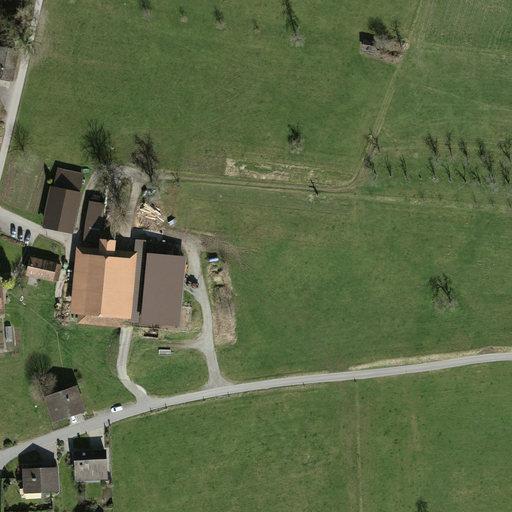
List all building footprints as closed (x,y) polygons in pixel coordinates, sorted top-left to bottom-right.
[(21,53),(2,52),(0,72),(0,79),(19,81),(21,53)] [(51,187),(43,225),(73,231),(81,192),(79,191),(83,173),(58,167),(54,188),(51,187)] [(134,251),(145,253),(147,241),(136,239),(134,251)] [(79,244),(70,309),(128,317),(136,252),(79,244)] [(186,254),(148,251),(142,320),(181,323),(186,254)] [(57,262),(30,255),(26,274),(52,280),(57,262)] [(75,388),(45,398),(53,421),(83,410),(75,388)] [(108,447),(70,450),(72,477),(110,474),(108,447)] [(56,469),(23,471),(24,494),(57,492),(56,469)]
